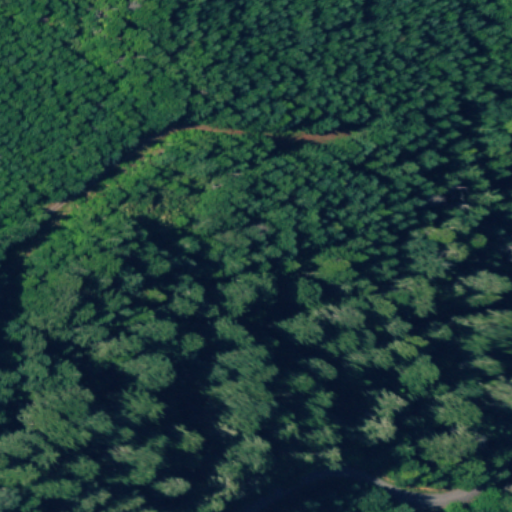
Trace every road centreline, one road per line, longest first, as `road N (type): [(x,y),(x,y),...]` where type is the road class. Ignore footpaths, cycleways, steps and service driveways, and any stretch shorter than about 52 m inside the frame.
road 1 (track): [(0,242),(159,131),(217,130),(309,149)]
road 2 (track): [(247,511),(330,472),(404,500),(459,495),(503,465),(511,446)]
